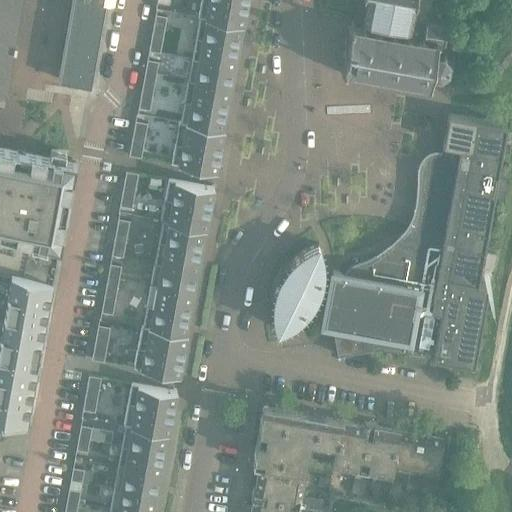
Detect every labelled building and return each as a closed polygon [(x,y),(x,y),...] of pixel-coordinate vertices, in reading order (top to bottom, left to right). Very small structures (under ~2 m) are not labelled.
[(71,0),(58,79),(89,84),(104,0),(71,0)] [(244,24),(248,3),(248,0),(200,0),(198,16),(199,16),(243,24),(244,24)] [(450,72),(451,62),(446,54),(443,52),(447,26),(426,22),(424,31),(411,28),(416,0),(368,0),(363,27),(351,25),(342,68),(430,89),(431,79),(441,78),(450,72)] [(155,14),(153,26),(164,28),(167,16),(155,14)] [(243,24),(199,16),(195,37),(191,58),(235,66),(239,45),(243,24)] [(153,26),(151,38),(162,40),(164,28),(153,26)] [(151,38),(148,50),(160,52),(162,40),(151,38)] [(191,58),(188,79),(231,87),(235,66),(191,58)] [(147,59),(145,71),(156,73),(158,61),(147,59)] [(145,71),(142,83),(154,85),(156,73),(145,71)] [(224,129),(228,108),(231,87),(188,79),(184,100),(180,121),(224,129)] [(142,83),(140,95),(152,97),(154,85),(142,83)] [(140,95),(138,107),(150,109),(152,97),(140,95)] [(332,270),(323,321),(331,322),(337,354),(379,347),(406,352),(407,346),(434,351),(433,357),(474,364),(488,284),(478,282),(506,124),(449,113),(442,150),(438,149),(434,150),(430,151),(426,153),(423,156),(420,159),(418,163),(417,167),(417,171),(418,175),(419,180),(420,183),(421,188),(422,192),(422,196),(422,201),(420,202),(418,203),(416,205),(416,207),(416,209),(417,211),(418,213),(420,213),(419,217),(418,221),(417,225),(415,229),(413,233),(411,234),(410,235),(405,237),(401,237),(393,240),(386,243),(383,245),(377,249),(370,252),(367,254),(363,255),(352,258),(349,259),(346,261),(343,264),(340,267),(338,271),(332,270)] [(136,120),(134,132),(145,134),(147,122),(136,120)] [(217,171),(221,150),(225,129),(224,129),(180,121),(179,120),(175,141),(171,162),(217,171)] [(134,132),(131,143),(143,145),(145,134),(134,132)] [(131,143),(129,155),(141,157),(143,145),(131,143)] [(0,147),(0,236),(14,239),(30,242),(59,247),(74,160),(67,159),(25,152),(0,147)] [(126,170),(124,182),(136,184),(138,173),(126,170)] [(207,228),(210,207),(214,186),(168,178),(164,199),(161,220),(162,220),(206,228),(207,228)] [(150,179),(148,187),(159,190),(161,181),(150,179)] [(124,182),(122,193),(134,195),(136,184),(124,182)] [(122,193),(120,205),(132,207),(134,195),(122,193)] [(118,218),(116,230),(127,232),(129,220),(118,218)] [(206,228),(162,220),(158,241),(154,262),(198,270),(202,249),(206,228)] [(116,230),(113,242),(125,244),(127,232),(116,230)] [(12,276),(52,284),(59,247),(0,236),(0,340),(1,338),(4,317),(8,297),(12,276)] [(113,242),(111,254),(123,256),(125,244),(113,242)] [(273,300),(273,306),(273,312),(274,318),(275,324),(277,329),(283,327),(288,325),(293,321),(298,318),(302,314),(306,310),(310,305),(313,300),(316,295),(318,289),(320,284),(322,278),(322,272),(323,266),(322,260),(322,254),(320,248),(319,243),(313,245),(308,247),(303,250),(298,254),(293,258),(289,262),(285,267),(282,272),(279,277),(277,283),(275,288),(274,294),(273,300)] [(154,262),(150,283),(194,291),(198,270),(154,262)] [(109,263),(107,275),(119,278),(121,266),(109,263)] [(107,275),(105,287),(117,290),(119,278),(107,275)] [(12,276),(8,297),(49,304),(53,284),(23,279),(12,276)] [(187,333),(190,312),(194,291),(150,283),(147,304),(143,325),(142,324),(141,324),(187,333)] [(105,287),(103,299),(114,301),(117,290),(105,287)] [(8,297),(4,317),(45,325),(49,304),(8,297)] [(103,299),(101,311),(112,313),(114,301),(103,299)] [(4,317),(1,338),(42,345),(45,325),(4,317)] [(180,375),(184,354),(187,333),(141,324),(138,346),(134,366),(180,375)] [(98,325),(96,336),(108,338),(110,327),(98,325)] [(96,336),(94,348),(106,350),(108,338),(96,336)] [(1,338),(0,340),(0,358),(38,365),(42,345),(1,338)] [(94,348),(92,359),(104,361),(106,350),(94,348)] [(0,358),(0,379),(34,386),(38,365),(0,358)] [(89,374),(87,386),(99,388),(101,377),(89,374)] [(0,379),(0,400),(30,406),(34,386),(0,379)] [(169,432),(173,411),(177,390),(131,382),(127,403),(123,424),(125,424),(168,432),(169,432)] [(87,386),(85,397),(97,399),(99,388),(87,386)] [(85,397),(83,408),(95,410),(97,399),(85,397)] [(0,421),(27,426),(30,406),(0,400),(0,421)] [(297,511),(299,501),(306,503),(305,509),(321,511),(323,499),(301,495),(308,453),(334,457),(333,465),(355,469),(351,492),(364,494),(368,471),(391,476),(393,468),(409,471),(405,492),(415,493),(419,473),(437,476),(444,438),(377,426),(377,422),(364,420),(363,424),(263,406),(253,457),(264,459),(263,465),(259,464),(255,485),(253,485),(251,498),(253,498),(250,511),(297,511)] [(125,424),(121,445),(165,453),(168,432),(125,424)] [(80,425),(78,436),(89,439),(92,427),(80,425)] [(78,436),(76,448),(87,451),(89,439),(78,436)] [(121,445),(117,466),(161,474),(165,453),(121,445)] [(117,466),(113,487),(157,495),(161,474),(117,466)] [(72,467),(70,479),(82,481),(84,469),(72,467)] [(113,487),(109,508),(131,511),(153,511),(157,495),(113,487)] [(69,488),(66,500),(78,502),(80,490),(69,488)] [(66,500),(64,511),(76,511),(78,502),(66,500)]
